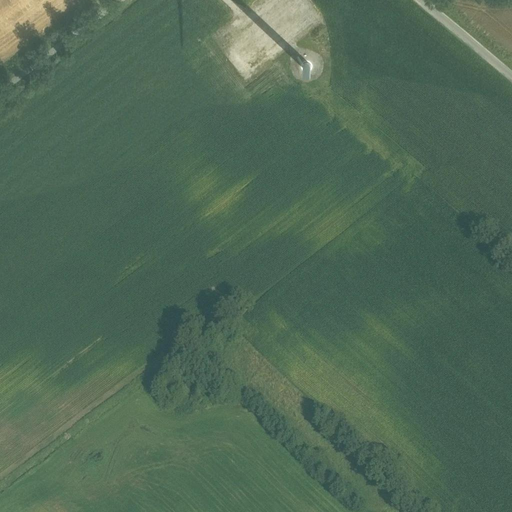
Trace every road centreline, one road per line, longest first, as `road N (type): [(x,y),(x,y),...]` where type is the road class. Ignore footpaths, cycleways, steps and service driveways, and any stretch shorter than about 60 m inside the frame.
road 1 (track): [(0,210),(261,0)]
road 2 (unclassified): [(0,89),(125,0)]
road 3 (unclassified): [(419,0),(511,78)]
